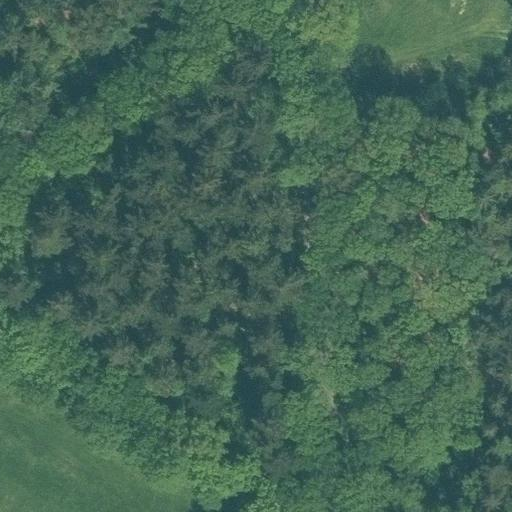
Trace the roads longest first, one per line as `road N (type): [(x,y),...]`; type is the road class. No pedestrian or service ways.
road 1 (tertiary): [(336,511),(302,0)]
road 2 (track): [(0,338),(286,511)]
